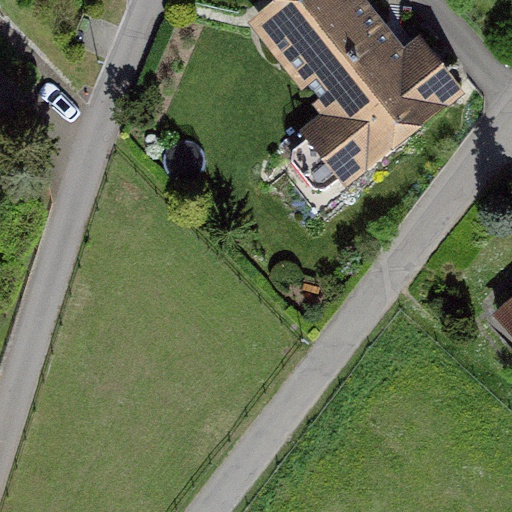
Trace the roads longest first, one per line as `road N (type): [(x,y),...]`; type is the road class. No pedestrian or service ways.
road 1 (residential): [(209,511),(511,103)]
road 2 (residential): [(151,0),(0,435)]
